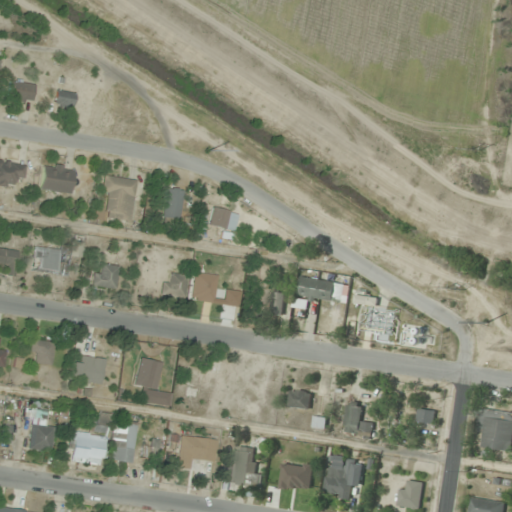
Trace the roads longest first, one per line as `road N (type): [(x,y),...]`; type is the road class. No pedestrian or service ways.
road 1 (residential): [(511,387),(0,307)]
road 2 (residential): [(471,382),(466,327),(217,164)]
road 3 (residential): [(217,164),(0,129)]
road 4 (residential): [(217,511),(0,479)]
road 5 (residential): [(471,382),(448,511)]
